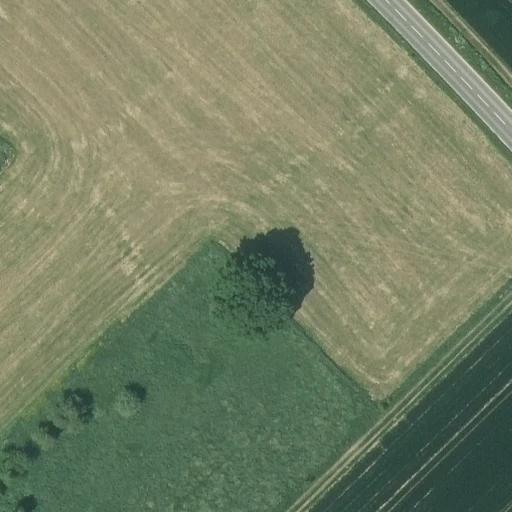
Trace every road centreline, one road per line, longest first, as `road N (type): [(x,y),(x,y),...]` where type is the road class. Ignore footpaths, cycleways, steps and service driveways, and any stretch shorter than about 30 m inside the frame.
road 1 (track): [(320,511),(511,324)]
road 2 (secondary): [(511,139),(383,0)]
road 3 (track): [(425,0),(511,90)]
